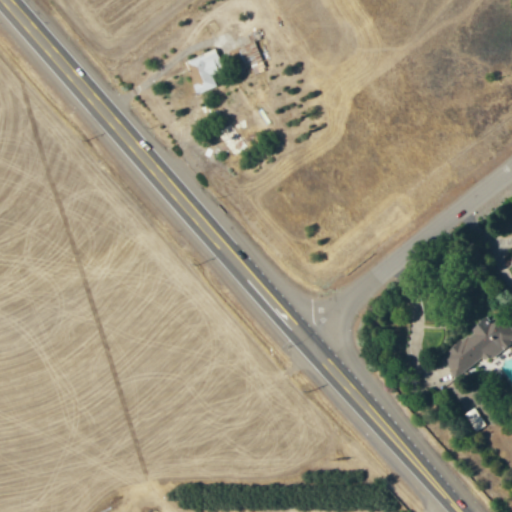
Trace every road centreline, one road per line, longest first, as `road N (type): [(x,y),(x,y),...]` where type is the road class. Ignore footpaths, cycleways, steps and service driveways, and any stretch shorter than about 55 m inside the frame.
road 1 (trunk): [(460,511),(6,0)]
road 2 (residential): [(301,334),(511,161)]
